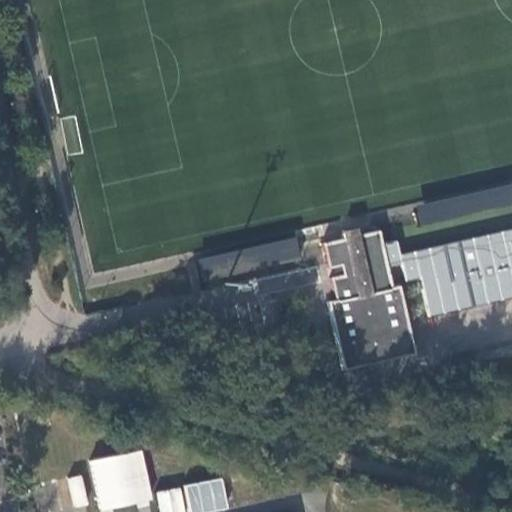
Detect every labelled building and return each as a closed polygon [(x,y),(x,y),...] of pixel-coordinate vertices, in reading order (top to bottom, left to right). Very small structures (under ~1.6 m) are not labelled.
[(511,187),(414,209),(418,226),(511,204),(511,187)] [(398,242),(386,245),(391,267),(403,264),(407,283),(418,280),(427,316),(511,297),(511,228),(401,254),(398,242)] [(340,275),(328,278),(333,300),(326,302),(342,369),(412,353),(396,285),(390,287),(376,231),(319,244),(325,268),(337,265),(340,275)] [(198,262),(202,281),(306,258),(302,239),(198,262)] [(21,511),(0,411),(0,511),(261,511),(261,508),(243,511),(199,511),(191,474),(117,490),(121,511),(21,511)] [(71,507),(87,506),(83,475),(67,477),(71,507)]
